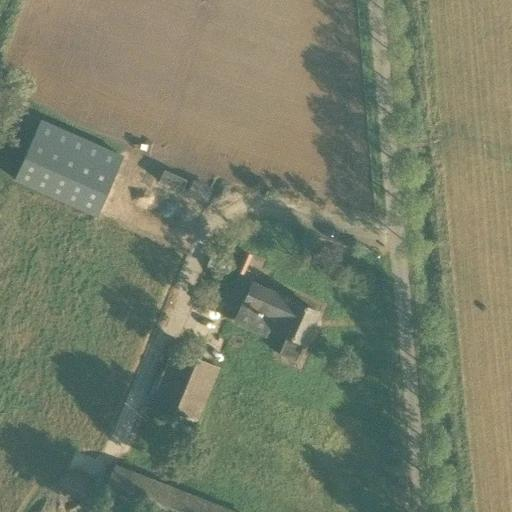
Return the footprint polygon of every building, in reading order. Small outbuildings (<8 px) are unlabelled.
[(108,215),(132,154),(59,127),(50,151),(44,148),(29,185),(108,215)] [(180,193),(185,183),(163,173),(158,183),(180,193)] [(191,178),(186,186),(203,197),(208,189),(191,178)] [(294,362),(302,344),(304,345),(318,313),(282,297),(252,284),(238,315),(268,329),(278,333),(270,351),(294,362)] [(148,408),(145,415),(140,424),(159,433),(164,423),(162,423),(165,415),(193,427),(218,368),(171,348),(146,407),(148,408)] [(227,511),(112,467),(101,497),(139,511),(227,511)]
